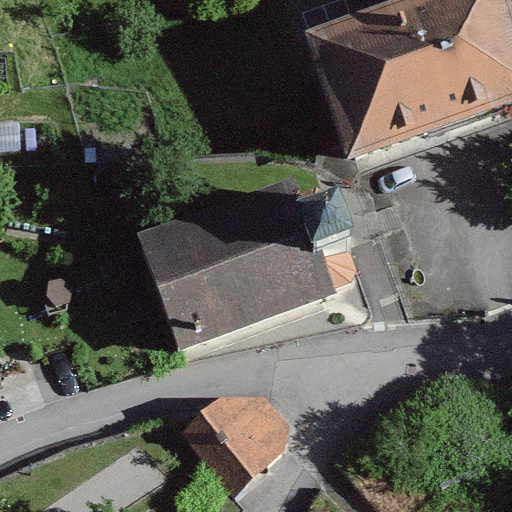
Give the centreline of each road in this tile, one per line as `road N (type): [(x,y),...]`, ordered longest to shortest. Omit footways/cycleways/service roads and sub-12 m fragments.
road 1 (residential): [(0,445),(256,371),(389,352)]
road 2 (residential): [(270,511),(351,391),(389,352)]
road 3 (residential): [(389,352),(511,371)]
road 4 (residential): [(389,352),(511,334)]
